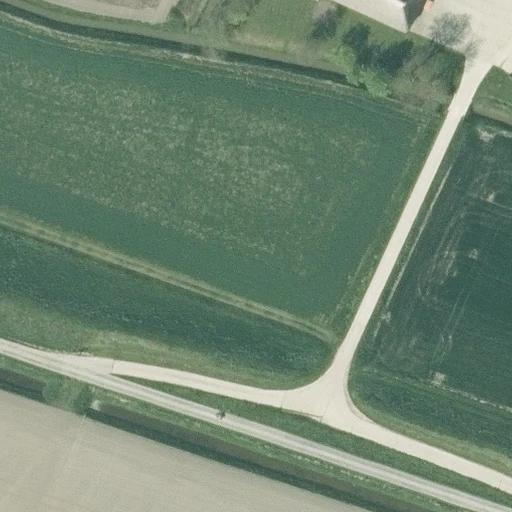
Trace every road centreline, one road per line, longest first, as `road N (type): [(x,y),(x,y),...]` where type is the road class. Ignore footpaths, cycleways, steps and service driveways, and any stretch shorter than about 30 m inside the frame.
road 1 (unclassified): [(498,511),(0,346)]
road 2 (track): [(346,351),(255,309),(0,221)]
